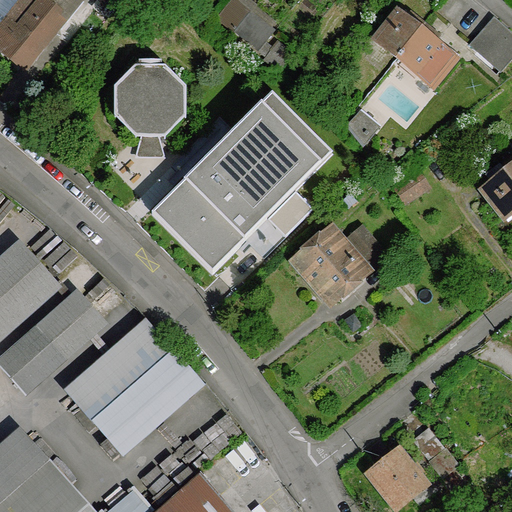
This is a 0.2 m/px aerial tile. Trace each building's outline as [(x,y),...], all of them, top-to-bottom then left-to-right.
[(85,3),(80,0),(23,0),(0,29),(0,46),(25,67),(58,27),(63,31),(85,3)] [(236,33),(252,12),(236,0),(232,0),(217,18),(236,33)] [(276,30),(252,12),(236,33),(259,51),(276,30)] [(399,60),(426,28),(413,17),(408,22),(400,15),(378,42),(399,60)] [(511,33),(497,20),(473,46),(501,71),(511,58),(511,33)] [(426,28),(399,60),(434,87),(455,60),(434,42),(437,38),(426,28)] [(140,68),(136,68),(116,89),(116,119),(137,140),(142,140),(160,140),(167,140),(187,119),(187,89),(166,68),(163,68),(140,68)] [(271,94),(151,214),(212,275),(332,155),(271,94)] [(373,124),(360,115),(350,125),(360,137),(368,141),(372,136),(367,132),(373,124)] [(498,156),(507,148),(498,137),(488,145),(498,156)] [(160,140),(142,140),(135,159),(150,159),(165,159),(160,140)] [(511,161),(502,170),(511,182),(511,161)] [(493,185),(485,191),(507,219),(511,214),(511,182),(502,170),(490,180),(493,185)] [(428,187),(419,173),(397,188),(407,202),(428,187)] [(349,239),(371,264),(384,252),(363,227),(349,239)] [(333,236),(301,263),(332,299),(364,272),(333,236)] [(0,340),(57,290),(18,246),(0,262),(0,340)] [(104,325),(74,293),(0,361),(0,367),(27,397),(104,325)] [(203,388),(145,323),(69,390),(128,455),(203,388)] [(0,511),(97,511),(23,428),(0,448),(0,511)] [(446,451),(430,430),(415,442),(431,462),(446,451)] [(397,445),(366,469),(396,508),(427,483),(397,445)] [(236,511),(208,479),(169,511),(236,511)]
